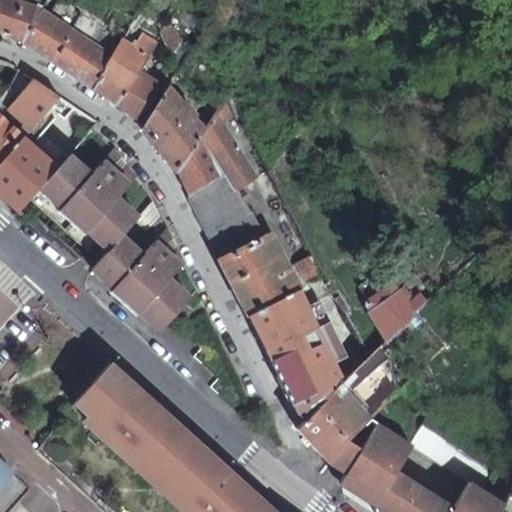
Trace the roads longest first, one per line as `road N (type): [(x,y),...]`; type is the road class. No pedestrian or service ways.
road 1 (residential): [(285,488),(252,380),(155,171),(126,133),(0,51)]
road 2 (tertiary): [(35,261),(285,488)]
